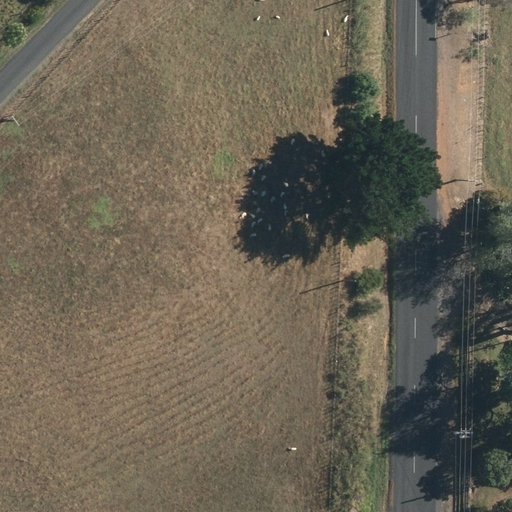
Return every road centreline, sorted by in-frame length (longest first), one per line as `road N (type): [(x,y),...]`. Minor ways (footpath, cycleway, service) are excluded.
road 1 (unclassified): [(417,0),(414,511)]
road 2 (unclassified): [(85,0),(0,89)]
